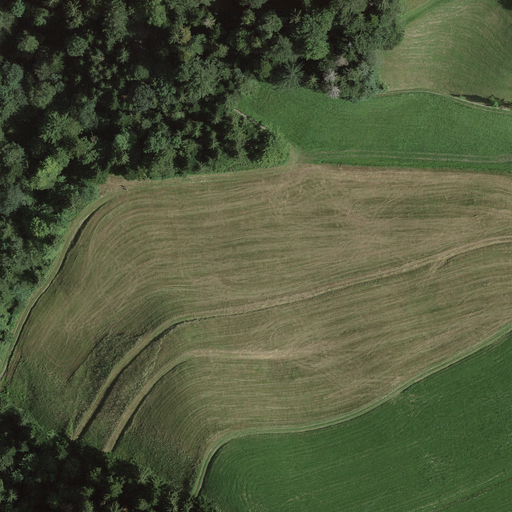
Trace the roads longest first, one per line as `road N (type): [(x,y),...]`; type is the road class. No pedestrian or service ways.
road 1 (track): [(132,0),(135,42),(145,56),(280,144),(283,164),(144,184),(93,206),(32,300),(0,373)]
road 2 (track): [(187,511),(211,455),(229,437),(327,427),(511,329)]
road 3 (track): [(511,114),(419,90),(344,94),(142,31)]
road 4 (track): [(133,28),(255,24),(372,36)]
